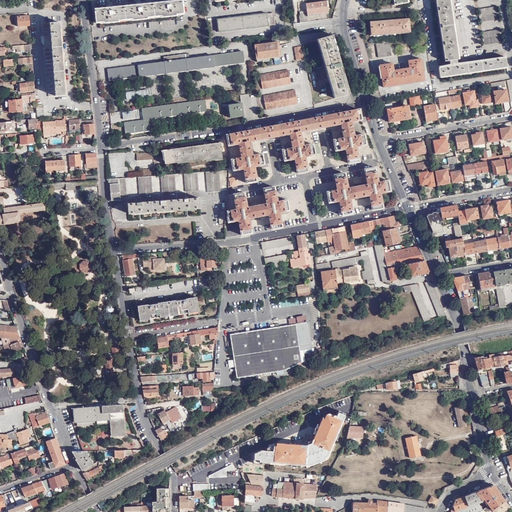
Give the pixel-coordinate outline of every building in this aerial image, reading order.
[(95,9),(96,22),(183,13),(181,0),(179,0),(166,1),(138,5),(109,8),(95,9)] [(440,77),(507,67),(506,58),(458,65),(457,59),(459,59),(450,0),(435,0),(436,1),(438,18),(441,35),(443,52),(445,61),(450,60),(450,66),(438,67),(440,77)] [(306,11),(307,15),(318,13),(328,12),(327,6),(329,6),(328,1),(305,4),(306,11)] [(499,20),(497,6),(482,8),(484,22),(499,20)] [(299,16),(300,23),(308,22),(307,15),(306,11),(299,12),(300,16),(299,16)] [(242,17),(217,20),(218,32),(268,26),(268,25),(274,24),(273,14),(267,14),(242,17)] [(30,26),(29,16),(17,17),(18,27),(30,26)] [(379,20),(371,21),(372,34),(410,31),(409,18),(397,19),(379,20)] [(51,47),(55,96),(65,95),(64,84),(62,62),(60,37),(59,22),(49,23),(50,35),(51,47)] [(487,45),(502,42),(500,29),(485,31),(487,45)] [(334,40),(333,35),(318,40),(334,98),(349,94),(344,76),(339,59),(334,40)] [(391,55),(389,41),(376,43),(378,57),(391,55)] [(272,57),(279,56),(277,42),(254,45),(256,60),(273,58),(272,57)] [(49,96),(55,96),(51,47),(45,48),(49,96)] [(294,48),(296,61),(303,60),(301,47),(294,48)] [(107,69),(109,81),(244,63),(243,51),(186,59),(185,54),(164,57),(164,62),(107,69)] [(33,71),(32,57),(18,59),(18,64),(30,63),(31,71),(33,71)] [(392,63),(379,65),(382,87),(394,85),(412,82),(424,80),(421,58),(408,60),(409,67),(393,70),(392,63)] [(262,89),(291,84),(288,70),(259,75),(262,89)] [(35,91),(34,80),(16,82),(16,84),(17,92),(35,91)] [(495,104),(507,102),(505,89),(493,92),(495,104)] [(265,110),(297,104),(295,90),(263,96),(265,110)] [(475,101),(473,91),(463,93),(465,105),(469,105),(470,108),(478,107),(477,101),(475,101)] [(482,104),(492,102),(490,93),(481,94),(482,104)] [(35,94),(22,95),(22,99),(9,100),(10,112),(23,111),(22,102),(24,102),(23,100),(30,100),(30,102),(35,102),(35,94)] [(449,97),(451,108),(462,106),(460,95),(449,97)] [(410,109),(422,107),(421,100),(420,96),(408,98),(410,109)] [(436,111),(451,108),(449,97),(438,99),(439,103),(435,104),(436,111)] [(151,119),(207,111),(205,100),(142,109),(143,120),(124,122),(125,134),(155,130),(155,127),(152,128),(151,119)] [(229,105),(230,118),(243,116),(242,103),(229,105)] [(385,105),(388,122),(410,118),(407,106),(391,109),(390,104),(385,105)] [(37,118),(45,117),(45,105),(36,105),(36,110),(37,118)] [(436,120),(433,105),(423,107),(426,122),(436,120)] [(350,162),(360,160),(357,145),(367,143),(365,133),(355,135),(352,120),(363,118),(361,109),(228,134),(230,144),(240,142),(243,157),(233,159),(234,169),(245,167),(247,182),(257,180),(254,165),(257,164),(269,162),(267,152),(255,155),(253,155),(250,140),(255,139),(269,136),(288,133),(291,132),(294,147),(290,148),(278,150),(280,160),(293,157),(296,157),(299,172),(309,170),(306,155),(320,152),(318,142),(304,145),(301,130),(304,129),(320,127),(340,123),(343,122),(345,137),(342,138),(329,140),(331,150),(344,147),(347,147),(350,162)] [(122,111),(123,120),(138,118),(137,110),(122,111)] [(110,114),(111,122),(122,121),(122,113),(110,114)] [(29,129),(38,129),(37,120),(28,120),(28,119),(11,121),(11,123),(0,123),(0,128),(0,131),(11,131),(11,123),(28,122),(29,129)] [(80,132),(80,120),(69,120),(69,133),(80,132)] [(94,134),(94,120),(81,121),(82,135),(94,134)] [(54,133),(53,122),(43,123),(43,121),(38,121),(38,131),(43,131),(44,136),(51,135),(50,132),(53,132),(53,133),(54,133)] [(66,130),(66,121),(53,122),(54,133),(57,132),(62,132),(62,130),(66,130)] [(511,138),(510,128),(499,129),(501,141),(511,138)] [(497,130),(486,132),(488,143),(499,141),(497,130)] [(473,146),(484,144),(482,132),(475,133),(475,135),(471,135),(473,146)] [(22,135),(22,134),(7,135),(7,137),(20,136),(20,145),(33,144),(33,135),(22,135)] [(468,147),(466,135),(455,137),(457,149),(468,147)] [(448,152),(445,136),(439,137),(440,140),(432,141),(434,154),(440,153),(440,154),(447,153),(447,152),(448,152)] [(173,148),(163,150),(165,163),(201,158),(201,160),(221,158),(219,142),(205,144),(173,148)] [(424,142),(404,145),(405,150),(407,149),(407,152),(410,152),(410,156),(425,154),(424,142)] [(491,150),(486,150),(487,158),(492,157),(496,156),(496,153),(491,154),(491,150)] [(96,153),(86,154),(86,165),(97,165),(96,153)] [(80,154),(70,155),(70,166),(81,166),(80,154)] [(511,158),(510,159),(509,154),(503,155),(503,160),(506,159),(508,172),(511,170),(511,158)] [(448,165),(456,163),(456,158),(455,156),(447,158),(448,165)] [(472,160),(473,164),(474,164),(476,174),(488,172),(486,162),(475,164),(475,160),(472,160)] [(493,174),(499,173),(499,172),(505,171),(503,160),(491,162),(493,174)] [(65,171),(65,169),(64,161),(46,162),(46,172),(52,171),(52,170),(59,169),(59,171),(65,171)] [(408,171),(409,171),(432,167),(431,161),(406,165),(408,171)] [(464,176),(475,174),(473,164),(462,166),(464,176)] [(447,170),(448,170),(448,165),(442,166),(442,170),(434,171),(435,176),(437,176),(437,180),(436,180),(437,185),(449,183),(447,170)] [(331,202),(341,200),(342,202),(344,215),(354,213),(352,201),(351,198),(371,194),(372,197),(374,209),(384,207),(381,192),(391,190),(389,180),(379,182),(376,167),(366,169),(369,181),(369,184),(349,188),(346,173),(336,175),(339,187),(339,190),(329,192),(331,202)] [(221,191),(219,170),(206,171),(207,191),(221,191)] [(452,183),(462,181),(461,171),(450,173),(452,183)] [(197,191),(197,172),(184,173),(185,191),(197,191)] [(428,183),(428,187),(434,186),(432,173),(428,173),(427,172),(418,174),(420,185),(428,183)] [(176,192),(174,173),(160,175),(162,193),(176,192)] [(141,176),(138,176),(139,195),(152,194),(151,175),(141,176)] [(125,177),(109,178),(111,201),(120,200),(120,197),(126,197),(125,177)] [(231,186),(237,184),(236,177),(229,178),(231,186)] [(250,217),(270,213),(270,216),(273,229),(283,226),(280,214),(280,211),(290,210),(288,199),(278,201),(277,199),(275,186),(265,188),(268,203),(248,207),(247,204),(245,192),(235,194),(238,209),(227,211),(229,221),(239,219),(242,234),(253,232),(250,219),(250,217)] [(127,203),(128,213),(140,212),(164,211),(187,209),(199,208),(198,198),(127,203)] [(510,213),(508,201),(496,203),(498,215),(510,213)] [(3,215),(0,215),(0,223),(4,224),(20,222),(19,213),(45,210),(44,203),(4,208),(5,214),(3,214),(3,215)] [(441,217),(442,217),(458,215),(458,213),(456,205),(439,208),(441,217)] [(482,219),(492,218),(491,207),(488,208),(488,206),(480,207),(482,219)] [(426,214),(434,232),(442,230),(442,226),(441,226),(441,222),(443,222),(442,217),(441,217),(439,208),(429,210),(426,214)] [(466,210),(466,212),(467,220),(477,218),(476,209),(466,210)] [(458,215),(459,223),(460,226),(468,225),(467,220),(466,212),(458,213),(458,215)] [(96,219),(97,216),(89,217),(86,225),(90,231),(98,230),(97,226),(96,219)] [(393,216),(367,221),(369,231),(375,230),(375,226),(383,225),(384,231),(396,229),(399,228),(398,222),(394,223),(393,216)] [(367,221),(350,225),(353,238),(361,236),(360,234),(370,233),(369,231),(367,221)] [(453,224),(455,237),(461,236),(460,226),(459,223),(453,224)] [(344,226),(331,229),(334,241),(335,246),(336,253),(339,253),(339,251),(345,250),(345,251),(355,249),(353,241),(346,243),(344,226)] [(510,247),(508,236),(506,228),(503,229),(504,235),(500,236),(500,237),(497,238),(499,249),(510,247)] [(331,229),(326,230),(328,241),(328,242),(334,241),(331,229)] [(396,229),(384,231),(383,232),(386,246),(399,243),(396,229)] [(326,230),(314,232),(316,244),(328,241),(326,230)] [(294,252),(295,252),(296,258),(293,259),(294,267),(311,264),(309,253),(308,254),(307,247),(309,246),(308,243),(306,243),(305,234),(297,236),(299,251),(294,252)] [(263,249),(291,244),(290,237),(262,242),(263,249)] [(450,257),(464,255),(463,244),(462,241),(462,239),(450,240),(450,238),(444,239),(445,247),(448,247),(450,257)] [(487,251),(499,249),(497,238),(485,240),(487,251)] [(476,253),(487,251),(485,240),(474,242),(474,243),(476,253)] [(464,255),(476,253),(474,243),(463,244),(464,255)] [(385,284),(391,284),(390,281),(387,268),(382,247),(381,244),(374,246),(382,282),(382,283),(384,282),(385,284)] [(382,247),(387,268),(393,267),(397,266),(405,265),(407,264),(424,261),(418,247),(407,249),(403,250),(386,254),(384,246),(382,247)] [(183,250),(141,254),(142,266),(148,266),(148,273),(155,272),(155,270),(164,270),(163,259),(157,260),(157,257),(183,255),(183,250)] [(361,256),(317,264),(318,271),(355,264),(355,263),(359,262),(363,280),(366,280),(367,285),(375,284),(368,250),(361,252),(361,256)] [(131,258),(138,258),(137,254),(121,255),(125,276),(134,275),(131,258)] [(271,264),(288,261),(287,254),(265,258),(266,265),(271,264)] [(212,255),(200,256),(201,271),(213,270),(213,267),(217,267),(217,260),(213,260),(212,255)] [(88,261),(83,261),(80,264),(80,268),(83,272),(87,272),(90,269),(90,265),(88,261)] [(428,271),(424,261),(407,264),(411,276),(427,273),(428,271)] [(335,270),(321,271),(324,294),(337,292),(336,284),(358,281),(356,267),(348,268),(348,269),(339,270),(339,269),(335,269),(335,270)] [(387,268),(390,281),(396,279),(393,267),(387,268)] [(499,308),(505,307),(502,283),(511,281),(511,269),(504,270),(504,269),(500,270),(500,271),(493,272),(496,289),(499,305),(499,308)] [(493,272),(493,271),(478,274),(482,292),(489,291),(489,290),(496,289),(493,272)] [(473,302),(468,275),(454,278),(453,280),(460,299),(464,314),(475,312),(475,311),(473,302)] [(440,317),(446,315),(434,285),(429,282),(425,283),(440,317)] [(309,284),(296,285),(297,297),(310,296),(309,284)] [(432,320),(416,284),(403,287),(406,294),(412,292),(424,323),(432,320)] [(181,313),(198,311),(196,297),(185,298),(185,299),(176,300),(157,302),(158,303),(147,305),(147,304),(137,306),(139,319),(154,317),(181,313)] [(481,310),(480,301),(473,302),(475,311),(481,310)] [(356,313),(341,314),(342,321),(357,319),(356,313)] [(114,323),(114,321),(107,322),(109,330),(115,329),(115,326),(117,325),(116,323),(114,323)] [(230,334),(237,378),(284,371),(315,356),(313,348),(312,348),(308,322),(230,334)] [(20,339),(16,327),(0,325),(0,337),(8,338),(17,339),(20,339)] [(218,334),(218,327),(190,332),(190,335),(199,334),(200,341),(206,341),(205,335),(209,335),(210,334),(210,335),(214,335),(218,334)] [(183,336),(183,333),(156,337),(158,347),(168,346),(167,339),(176,337),(183,336)] [(199,334),(190,335),(189,335),(190,345),(200,344),(199,334)] [(20,349),(17,339),(8,338),(9,343),(3,345),(5,352),(11,350),(12,351),(20,349)] [(511,353),(511,351),(506,352),(503,353),(507,364),(507,365),(511,364),(511,353)] [(182,364),(182,352),(172,353),(172,364),(172,365),(172,369),(180,369),(180,364),(182,364)] [(507,364),(503,353),(502,353),(502,355),(494,356),(493,354),(489,355),(489,357),(491,367),(507,364)] [(109,368),(113,367),(115,367),(113,358),(107,359),(106,355),(101,355),(102,365),(106,364),(106,368),(109,368)] [(482,369),(491,367),(489,357),(481,359),(481,356),(474,358),(478,374),(483,373),(482,369)] [(458,372),(458,361),(449,363),(449,372),(450,372),(458,372)] [(0,376),(14,376),(13,368),(0,369),(0,376)] [(433,371),(433,369),(413,374),(415,381),(424,379),(423,377),(427,376),(426,373),(425,374),(425,373),(433,371)] [(210,378),(214,378),(215,372),(208,372),(198,373),(177,374),(177,378),(179,378),(180,380),(203,379),(203,382),(210,381),(210,378)] [(118,373),(114,373),(110,374),(107,374),(109,385),(119,383),(118,379),(118,373)] [(30,384),(28,375),(6,379),(8,388),(14,386),(15,387),(30,384)] [(484,375),(479,376),(482,387),(484,388),(489,387),(487,376),(485,376),(484,375)] [(397,388),(396,381),(387,382),(387,385),(385,385),(386,390),(397,388)] [(142,386),(143,395),(158,394),(158,385),(142,386)] [(183,386),(183,395),(199,395),(199,387),(194,387),(194,386),(183,386)] [(509,408),(511,406),(511,390),(503,392),(509,408)] [(41,397),(40,395),(0,403),(0,409),(39,401),(41,397)] [(211,410),(216,409),(216,402),(211,403),(211,405),(203,405),(204,411),(207,410),(211,410)] [(111,419),(111,423),(112,436),(126,435),(123,405),(74,409),(75,422),(76,422),(95,421),(97,421),(111,419)] [(459,428),(467,426),(462,406),(454,408),(459,428)] [(166,412),(172,423),(182,418),(176,407),(166,412)] [(170,429),(174,427),(172,423),(166,412),(165,410),(157,414),(164,426),(168,425),(170,429)] [(346,414),(338,410),(330,427),(322,423),(314,440),(305,444),(277,442),(267,448),(267,453),(275,455),(274,464),(307,466),(328,458),(346,414)] [(50,422),(46,413),(36,416),(35,413),(28,414),(33,428),(50,422)] [(155,429),(161,440),(168,436),(164,431),(162,432),(159,427),(155,429)] [(362,428),(349,427),(348,433),(346,438),(363,438),(363,432),(362,428)] [(503,434),(505,433),(503,428),(495,431),(496,437),(503,434)] [(8,438),(8,434),(0,434),(0,447),(8,447),(12,447),(12,442),(19,441),(20,445),(29,442),(27,438),(26,436),(30,434),(28,429),(16,433),(16,434),(11,436),(12,437),(8,438)] [(498,444),(500,452),(507,449),(503,434),(496,437),(498,444)] [(421,456),(416,436),(405,438),(410,458),(421,456)] [(50,440),(48,441),(46,441),(53,461),(48,463),(47,461),(42,463),(44,466),(45,471),(65,464),(55,438),(50,440)] [(56,438),(55,438),(65,464),(56,438)] [(38,452),(35,444),(24,448),(27,455),(29,461),(40,456),(38,452)] [(27,455),(24,448),(10,453),(15,464),(19,462),(18,458),(27,455)] [(83,451),(71,451),(75,458),(75,459),(81,470),(93,464),(85,451),(83,451)] [(511,466),(511,454),(503,458),(505,464),(509,463),(510,467),(511,466)] [(0,467),(13,462),(11,456),(8,457),(7,455),(0,457),(0,467)] [(86,479),(88,480),(102,472),(98,467),(87,473),(87,472),(82,473),(84,477),(86,479)] [(56,496),(59,495),(56,488),(63,485),(59,475),(47,479),(49,484),(56,496)] [(263,479),(243,477),(245,484),(263,485),(263,479)] [(44,486),(49,484),(47,479),(32,484),(37,492),(46,489),(44,486)] [(301,499),(316,498),(316,484),(303,483),(303,481),(302,481),(302,483),(294,483),(294,481),(291,481),(291,482),(281,482),(281,483),(277,483),(277,489),(272,488),(271,496),(301,499)] [(37,492),(32,484),(21,488),(25,496),(37,492)] [(246,489),(246,490),(245,502),(256,502),(256,495),(262,495),(263,486),(246,485),(246,486),(246,489)] [(489,511),(491,511),(492,510),(505,501),(493,485),(479,490),(482,500),(484,500),(490,508),(487,509),(489,511)] [(167,511),(170,510),(169,488),(158,489),(158,501),(152,502),(152,511),(167,511)] [(193,496),(193,488),(184,488),(184,496),(193,496)] [(18,490),(12,493),(15,502),(22,499),(18,490)] [(452,506),(451,507),(455,510),(457,509),(477,502),(482,500),(479,490),(455,499),(452,506)] [(238,505),(238,498),(232,498),(232,495),(221,495),(221,505),(238,505)] [(188,496),(179,496),(179,505),(179,507),(194,507),(193,496),(188,496)] [(428,502),(435,506),(438,499),(431,496),(428,502)] [(34,508),(43,503),(40,498),(30,501),(34,508)] [(430,511),(429,511),(426,509),(422,507),(404,503),(377,500),(377,503),(372,502),(372,500),(368,500),(368,502),(352,502),(351,511),(386,511),(387,508),(398,509),(398,511),(430,511)] [(493,511),(503,511),(509,508),(505,501),(492,510),(493,511)] [(6,511),(29,511),(32,511),(29,502),(6,511)] [(143,503),(141,503),(141,507),(141,511),(149,511),(150,506),(143,506),(143,503)] [(483,511),(478,503),(457,511),(457,509),(455,510),(451,507),(450,510),(449,511),(483,511)]
